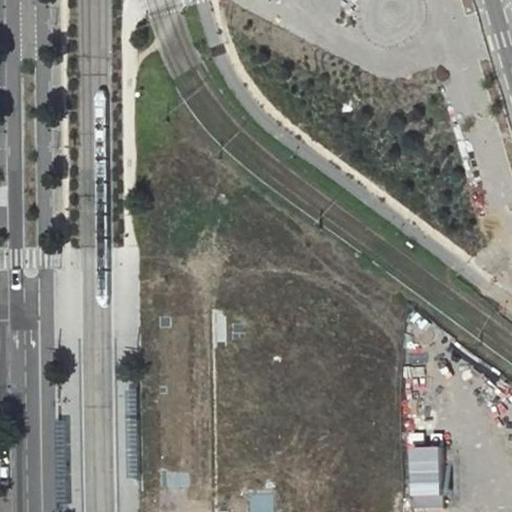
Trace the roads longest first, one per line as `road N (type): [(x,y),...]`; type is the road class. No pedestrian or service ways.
road 1 (residential): [(30,13),(14,42),(16,295),(32,323)]
road 2 (residential): [(32,323),(45,294),(44,42),(30,13)]
road 3 (residential): [(32,323),(33,511)]
